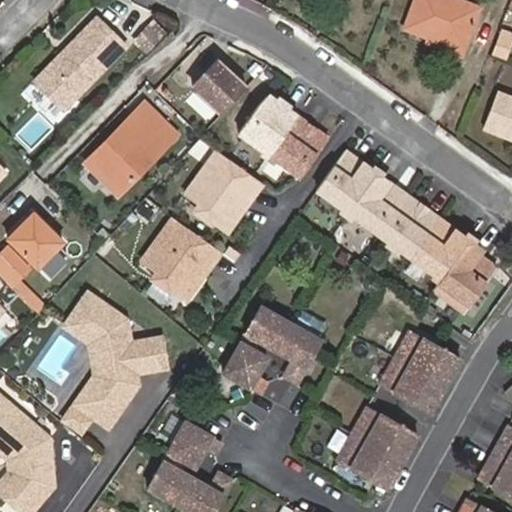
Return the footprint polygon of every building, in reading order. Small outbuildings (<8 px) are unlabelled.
[(462,60),(482,6),(466,0),(413,0),(402,30),(448,47),(445,53),(462,60)] [(97,16),(34,80),(63,109),(126,44),(97,16)] [(145,54),(167,33),(153,19),(131,41),(145,54)] [(493,53),(505,58),(511,40),(511,34),(502,30),(493,53)] [(209,37),(184,64),(196,74),(213,56),(244,84),(251,76),(209,37)] [(193,93),(222,120),(246,95),(217,67),(193,93)] [(511,95),(499,90),(484,127),(511,138),(511,95)] [(334,138),(272,96),(263,105),(244,134),(307,178),(334,138)] [(145,100),(105,141),(110,146),(91,166),(119,194),(178,133),(145,100)] [(110,146),(105,141),(86,161),(91,166),(110,146)] [(351,150),(324,189),(446,272),(439,283),(471,305),(502,259),(483,247),(486,242),(351,150)] [(267,184),(220,152),(191,196),(206,206),(202,211),(234,233),(267,184)] [(227,254),(179,221),(149,264),(165,274),(161,280),(194,303),(227,254)] [(21,248),(0,268),(0,275),(3,278),(27,254),(21,248)] [(38,314),(44,308),(28,291),(46,274),(27,254),(3,278),(7,283),(19,295),(38,314)] [(0,293),(9,303),(19,295),(7,283),(0,289),(0,293)] [(126,322),(88,294),(69,320),(82,329),(77,336),(89,344),(97,377),(108,384),(97,402),(115,414),(134,387),(132,375),(164,371),(160,341),(129,345),(126,322)] [(320,338),(260,305),(223,372),(260,393),(267,380),(257,374),(267,356),(253,348),(258,339),(292,358),(284,373),(297,381),(320,338)] [(69,320),(64,326),(77,336),(82,329),(69,320)] [(414,332),(383,387),(433,415),(464,360),(414,332)] [(276,377),(283,363),(269,355),(262,370),(276,377)] [(97,377),(85,394),(97,402),(108,384),(97,377)] [(107,426),(115,414),(97,402),(85,394),(66,423),(80,432),(91,416),(107,426)] [(48,441),(0,399),(0,456),(6,462),(7,474),(3,479),(13,487),(1,500),(15,511),(31,511),(51,490),(48,441)] [(371,408),(340,463),(390,491),(421,437),(371,408)] [(185,417),(147,485),(195,511),(210,511),(231,476),(218,469),(209,484),(175,465),(180,456),(195,464),(205,446),(215,451),(222,438),(185,417)] [(511,422),(484,472),(511,487),(511,422)] [(298,453),(321,465),(327,453),(304,441),(298,453)] [(506,511),(472,493),(461,511),(506,511)]
